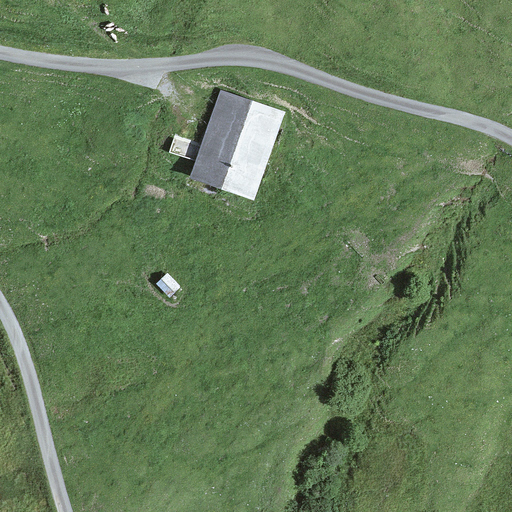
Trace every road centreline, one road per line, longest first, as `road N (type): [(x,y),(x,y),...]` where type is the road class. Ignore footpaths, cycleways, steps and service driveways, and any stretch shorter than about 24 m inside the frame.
road 1 (unclassified): [(511,137),(261,58),(123,67),(0,51)]
road 2 (unclassified): [(0,303),(27,368),(65,511)]
